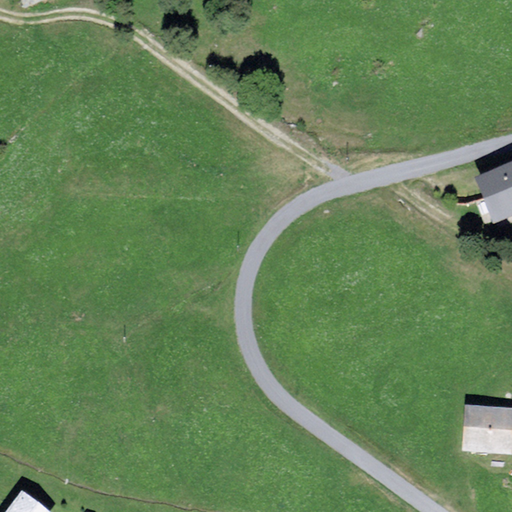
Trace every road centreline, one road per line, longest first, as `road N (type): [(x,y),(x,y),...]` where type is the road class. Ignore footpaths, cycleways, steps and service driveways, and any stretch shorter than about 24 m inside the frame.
road 1 (unclassified): [(511,129),(334,181),(281,212),(249,273),(250,333),(279,379),(456,511)]
road 2 (track): [(334,181),(129,36),(87,20),(0,18)]
